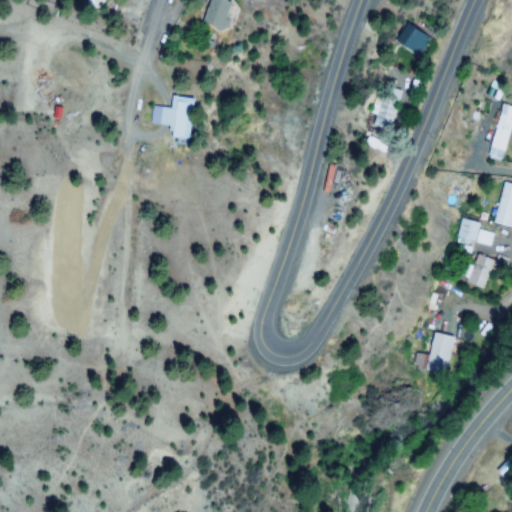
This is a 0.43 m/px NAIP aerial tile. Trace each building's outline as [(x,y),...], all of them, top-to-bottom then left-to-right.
[(210,32),(222,0),(201,0),(191,25),(210,32)] [(429,41),(411,28),(398,45),(416,59),(429,41)] [(393,131),(401,90),(381,86),(373,127),(393,131)] [(182,127),(186,100),(165,98),(162,125),(182,127)] [(504,163),(511,125),(511,107),(501,105),(489,159),(504,163)] [(510,229),(511,220),(511,184),(501,183),(492,226),(463,219),(458,242),(489,248),(494,226),(510,229)] [(491,260),(473,255),(466,284),(483,288),(491,260)]
